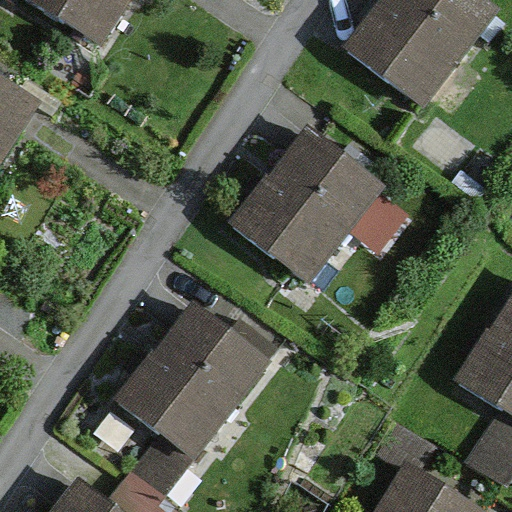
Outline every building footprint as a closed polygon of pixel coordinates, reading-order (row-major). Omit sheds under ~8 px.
[(101,59),(141,0),(25,0),(21,6),(101,59)] [(427,122),(503,26),(469,0),(404,0),(354,65),(427,122)] [(0,184),(42,121),(0,92),(0,184)] [(309,301),(387,201),(310,141),(232,241),(309,301)] [(511,297),(453,393),(498,421),(469,468),(507,491),(511,483),(511,297)] [(159,452),(134,481),(164,507),(190,477),(191,479),(272,382),(194,318),(114,415),(159,452)] [(468,511),(403,468),(373,511),(468,511)] [(108,511),(92,511),(79,501),(68,511),(160,511),(164,507),(134,481),(108,511)]
